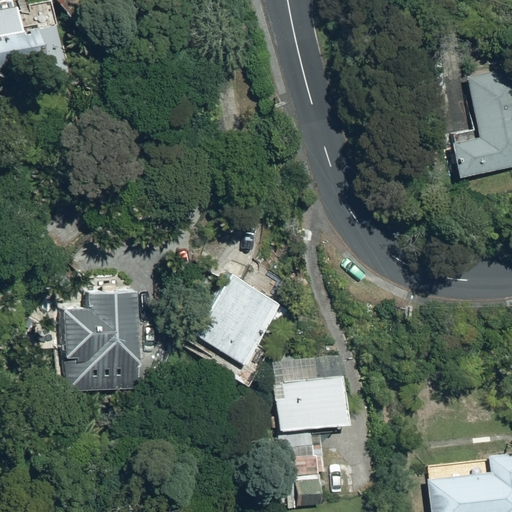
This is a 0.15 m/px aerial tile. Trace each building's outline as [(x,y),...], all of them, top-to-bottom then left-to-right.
[(17,34),(14,12),(0,14),(0,71),(9,71),(11,86),(50,80),(41,30),(17,34)] [(441,146),(448,182),(511,169),(511,83),(509,69),(458,79),(470,140),(441,146)] [(180,340),(228,371),(267,310),(218,279),(180,340)] [(54,364),(55,395),(126,394),(125,297),(75,299),(76,314),(51,315),(52,364),(54,364)] [(265,405),(268,437),(337,431),(333,380),(341,380),(339,357),(308,360),(310,384),(274,387),(276,404),(265,405)] [(511,511),(511,456),(477,460),(479,477),(457,479),(456,474),(445,475),(445,481),(418,485),(421,511),(511,511)] [(285,473),(311,474),(311,461),(286,459),(285,473)] [(316,480),(288,480),(288,508),(315,508),(316,480)]
